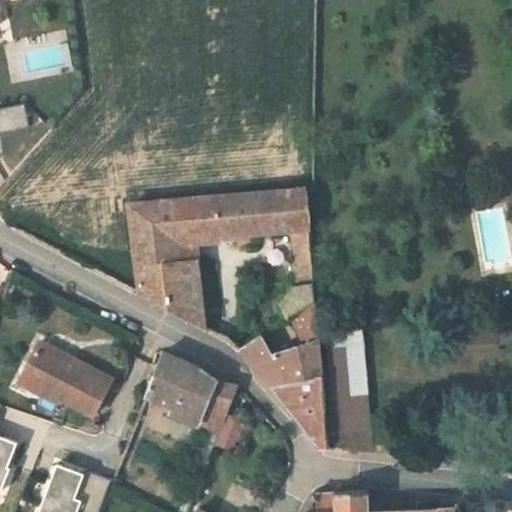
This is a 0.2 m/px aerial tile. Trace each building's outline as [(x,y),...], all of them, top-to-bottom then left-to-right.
[(26,104),(0,109),(0,187),(6,179),(0,167),(0,131),(31,126),(26,104)] [(297,308),(303,326),(331,308),(319,193),(227,203),(231,245),(247,244),(266,242),(305,239),(313,292),(297,308)] [(156,299),(214,329),(204,248),(231,245),(227,203),(144,210),(156,299)] [(252,281),(270,279),(266,242),(247,244),(252,281)] [(331,308),(303,326),(311,354),(335,349),(333,329),(331,308)] [(467,346),(511,346),(511,323),(467,324),(467,346)] [(255,358),(289,396),(340,387),(335,349),(311,354),(298,357),(285,338),(255,358)] [(72,408),(108,423),(124,386),(49,352),(35,384),(58,394),(53,405),(70,413),(72,408)] [(191,418),(230,436),(236,421),(247,394),(245,392),(224,385),(207,375),(209,372),(175,356),(158,397),(192,413),(191,418)] [(35,384),(31,395),(53,405),(58,394),(35,384)] [(338,451),(341,453),(346,447),(340,387),(289,396),(338,451)] [(0,410),(1,407),(0,406),(0,489),(4,492),(22,446),(0,434),(0,410)] [(224,453),(240,459),(254,427),(236,421),(230,436),(224,453)] [(98,511),(111,481),(57,464),(41,511),(98,511)] [(372,511),(371,498),(316,500),(317,511),(372,511)]
